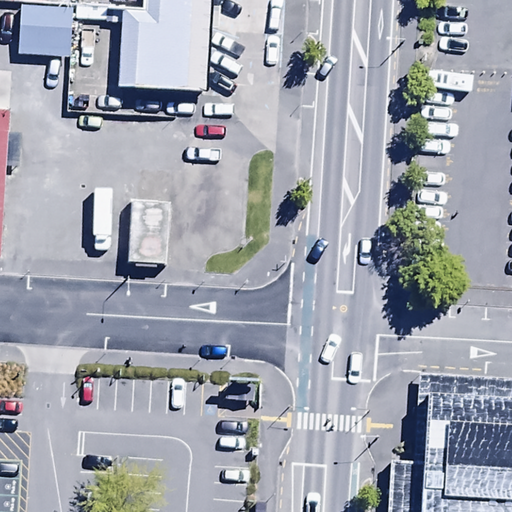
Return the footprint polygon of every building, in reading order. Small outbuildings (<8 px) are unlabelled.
[(136,0),(130,82),(211,89),(218,0),(136,0)] [(17,7),(15,55),(68,57),(70,9),(17,7)] [(15,118),(0,117),(0,258),(3,259),(15,118)] [(166,203),(128,201),(125,267),(162,269),(166,203)] [(511,511),(511,393),(420,389),(414,499),(388,497),(387,511),(511,511)]
